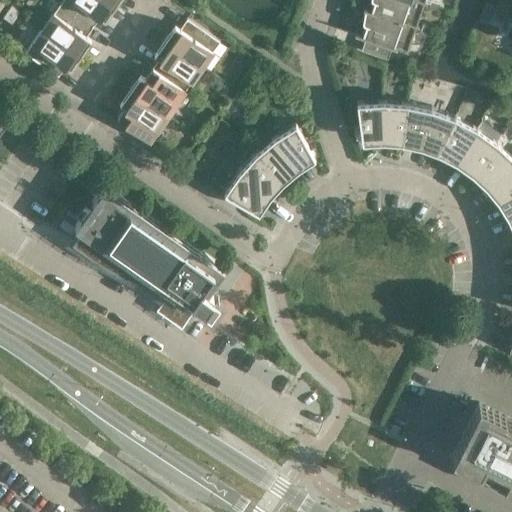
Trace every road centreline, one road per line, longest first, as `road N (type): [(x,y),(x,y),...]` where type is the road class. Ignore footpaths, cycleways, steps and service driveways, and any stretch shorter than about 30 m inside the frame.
road 1 (secondary): [(306,511),(0,318)]
road 2 (residential): [(347,182),(293,226),(270,263),(72,121)]
road 3 (residential): [(283,408),(0,222)]
road 4 (secondary): [(0,340),(137,443),(250,511)]
road 5 (residential): [(454,370),(480,316),(488,275),(475,230),(457,207),(411,181),(347,182)]
road 6 (residential): [(347,182),(310,57),(328,0)]
road 7 (residential): [(72,121),(158,0)]
